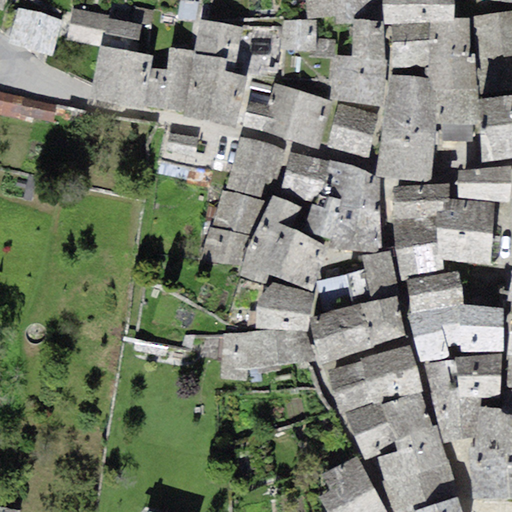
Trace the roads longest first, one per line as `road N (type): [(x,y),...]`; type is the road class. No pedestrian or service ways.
road 1 (residential): [(374,175),(357,164),(79,98),(17,69)]
road 2 (residential): [(473,511),(406,334),(374,175)]
road 3 (residential): [(374,175),(387,62),(375,0)]
road 4 (residential): [(511,162),(456,168),(431,184),(374,175)]
